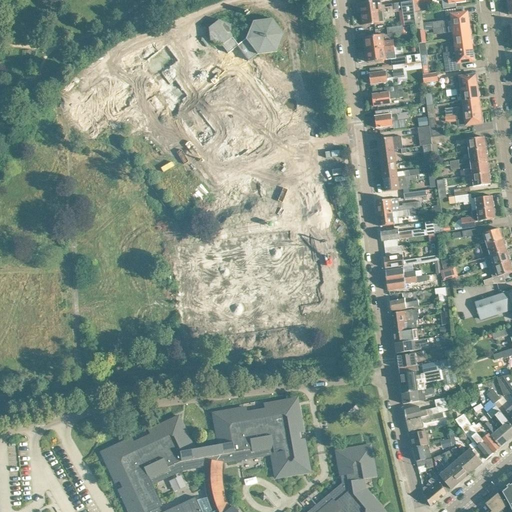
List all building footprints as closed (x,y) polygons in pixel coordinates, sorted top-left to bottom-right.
[(381,5),(380,0),(363,0),(364,2),(360,3),(361,14),(393,10),(392,4),(381,5)] [(448,0),(449,4),(450,9),(457,8),(456,3),(466,2),(465,0),(448,0)] [(416,24),(415,13),(413,1),(408,2),(396,4),(396,10),(393,10),(394,16),(400,17),(401,26),(402,26),(416,24)] [(424,30),(444,28),(469,25),(468,20),(470,19),(469,15),(468,14),(467,13),(457,14),(457,9),(445,11),(446,16),(452,16),(452,21),(433,24),(424,25),(424,30)] [(394,16),(393,10),(361,14),(363,25),(383,23),(383,18),(394,16)] [(243,168),(242,167),(237,159),(248,150),(251,154),(280,132),(286,127),(287,127),(300,117),(288,101),(283,105),(256,69),(249,60),(257,55),(276,52),(283,35),(271,19),(252,22),(244,40),(237,45),(227,53),(185,86),(181,79),(182,79),(172,66),(179,61),(171,51),(176,47),(169,32),(118,53),(127,75),(112,86),(110,88),(107,83),(92,94),(90,96),(76,106),(70,111),(86,132),(159,76),(166,86),(159,92),(227,180),(230,178),(243,168)] [(218,20),(208,28),(210,41),(221,45),(227,53),(237,45),(231,38),(230,25),(218,20)] [(470,29),(469,25),(444,28),(444,33),(454,32),(455,38),(463,37),(463,39),(471,38),(471,36),(470,34),(471,34),(471,30),(470,29)] [(402,26),(401,26),(387,28),(388,35),(403,33),(402,26)] [(424,30),(417,31),(419,43),(426,43),(424,30)] [(366,44),(366,50),(394,46),(393,40),(383,41),(383,35),(365,37),(365,39),(364,40),(364,43),(366,44)] [(471,39),(471,38),(463,39),(463,37),(455,38),(456,46),(446,47),(447,53),(472,50),(472,45),(473,44),(472,40),(471,39)] [(428,55),(426,43),(419,43),(420,56),(428,55)] [(396,58),(394,46),(366,50),(367,55),(366,57),(367,60),(368,61),(368,62),(391,59),(392,65),(393,65),(407,64),(406,57),(396,58)] [(473,54),(472,50),(447,53),(435,54),(436,60),(457,57),(458,64),(474,61),(474,60),(475,59),(474,55),(473,54)] [(370,74),(369,74),(370,79),(370,80),(370,82),(371,84),(371,85),(387,83),(387,79),(404,77),(403,70),(402,64),(392,66),(370,69),(370,74)] [(437,74),(423,76),(424,84),(438,82),(437,74)] [(476,75),(460,77),(451,78),(452,84),(447,85),(447,91),(452,90),(477,87),(477,82),(478,81),(477,77),(476,76),(476,75)] [(373,95),(372,95),(374,107),(391,105),(390,100),(404,98),(403,91),(402,86),(398,86),(384,88),(372,90),(373,95)] [(478,92),(477,87),(452,90),(453,96),(462,94),(463,101),(471,99),(471,101),(479,100),(479,98),(479,97),(480,96),(479,92),(478,92)] [(434,106),(432,93),(425,94),(427,106),(434,106)] [(479,101),(479,100),(471,101),(471,99),(463,101),(463,102),(464,109),(460,109),(458,107),(446,109),(447,116),(455,115),(481,112),(480,107),(481,106),(481,102),(479,101)] [(435,118),(434,106),(427,106),(429,119),(435,118)] [(402,113),(402,108),(375,112),(376,117),(375,117),(377,129),(393,126),(392,122),(410,120),(409,112),(402,113)] [(481,117),(481,112),(455,115),(456,121),(458,121),(459,127),(482,123),(482,122),(483,121),(483,117),(481,117)] [(437,130),(435,118),(429,119),(430,127),(431,138),(444,136),(443,129),(437,130)] [(431,138),(430,127),(418,129),(420,147),(422,147),(432,145),(431,138)] [(445,143),(444,136),(431,138),(432,145),(445,143)] [(401,137),(392,138),(378,140),(380,152),(394,150),(402,149),(403,149),(401,137)] [(485,142),(484,138),(457,141),(458,146),(468,144),(469,151),(486,149),(486,148),(487,148),(486,143),(485,142)] [(486,150),(486,149),(469,151),(471,162),(471,164),(488,162),(487,160),(487,155),(488,154),(487,150),(486,150)] [(396,163),(394,150),(380,152),(382,165),(389,164),(389,166),(396,165),(396,163)] [(465,176),(473,175),(489,173),(489,172),(490,171),(489,167),(488,167),(488,162),(471,164),(472,168),(464,169),(465,176)] [(397,173),(396,165),(389,166),(389,164),(382,165),(384,179),(398,177),(405,177),(417,175),(419,175),(419,170),(397,173)] [(489,174),(489,173),(473,175),(474,187),(491,185),(490,179),(491,178),(490,175),(489,174)] [(405,177),(398,177),(384,179),(385,192),(413,188),(412,181),(418,181),(417,175),(405,177)] [(454,190),(455,197),(471,195),(470,188),(454,190)] [(426,191),(417,192),(404,194),(405,200),(427,197),(426,191)] [(472,199),(471,195),(455,197),(456,201),(465,200),(465,204),(471,203),(472,211),(494,208),(494,207),(495,206),(494,202),(493,201),(492,197),(472,199)] [(398,199),(376,202),(378,214),(415,209),(421,208),(420,202),(402,204),(403,206),(399,206),(398,199)] [(440,206),(431,207),(433,222),(442,221),(440,206)] [(494,208),(472,211),(472,218),(462,219),(463,229),(475,227),(475,222),(495,219),(495,214),(496,213),(495,209),(494,208)] [(416,216),(415,209),(378,214),(380,227),(399,224),(398,218),(405,217),(416,216)] [(443,232),(442,221),(433,222),(435,233),(443,232)] [(435,235),(435,233),(433,222),(426,223),(426,230),(421,231),(422,236),(435,235)] [(398,229),(381,231),(382,242),(384,241),(398,240),(412,238),(412,231),(399,233),(398,229)] [(484,234),(482,229),(462,232),(463,238),(484,234)] [(499,229),(484,234),(487,245),(503,240),(503,239),(503,238),(502,235),(501,234),(499,229)] [(335,240),(327,241),(328,251),(336,250),(335,240)] [(398,246),(398,240),(384,241),(385,248),(398,246)] [(503,240),(487,245),(483,246),(485,252),(478,254),(480,259),(484,257),(506,251),(505,246),(505,244),(504,241),(503,240)] [(281,242),(189,254),(191,270),(267,260),(272,302),(196,313),(198,329),(287,316),(286,308),(289,307),(281,242)] [(404,261),(403,253),(401,246),(398,246),(385,248),(386,258),(384,258),(385,269),(439,261),(438,256),(404,261)] [(508,255),(506,251),(484,257),(487,268),(490,267),(510,261),(510,260),(510,259),(509,256),(508,255)] [(337,254),(329,255),(335,305),(343,304),(337,254)] [(510,262),(510,261),(490,267),(493,277),(484,280),(485,285),(496,284),(506,283),(504,275),(511,272),(511,267),(511,266),(511,264),(511,263),(510,262)] [(386,271),(387,281),(422,276),(421,271),(404,273),(403,268),(386,271)] [(423,281),(422,276),(387,281),(388,291),(405,289),(405,284),(423,281)] [(442,288),(451,285),(449,276),(439,278),(442,288)] [(511,286),(500,291),(500,292),(501,291),(502,294),(475,303),(481,320),(511,309),(511,286)] [(405,298),(390,301),(391,312),(419,307),(418,301),(405,303),(405,298)] [(393,324),(414,319),(418,319),(417,309),(392,314),(393,324)] [(450,324),(449,312),(441,314),(443,326),(450,324)] [(415,324),(414,319),(393,324),(394,334),(410,331),(409,325),(415,324)] [(419,329),(410,331),(394,334),(396,344),(418,340),(417,333),(419,333),(419,329)] [(508,335),(506,329),(492,334),(494,339),(508,335)] [(430,343),(429,338),(418,340),(396,344),(397,354),(421,350),(420,345),(430,343)] [(511,355),(511,348),(503,352),(505,357),(505,358),(511,355)] [(505,357),(503,352),(493,354),(495,360),(505,357)] [(415,354),(397,357),(399,369),(417,366),(415,354)] [(452,359),(439,361),(441,370),(443,380),(444,385),(457,382),(452,359)] [(441,370),(439,361),(422,365),(424,374),(441,370)] [(443,380),(441,370),(424,374),(416,376),(415,372),(400,375),(402,394),(425,389),(424,384),(443,380)] [(511,375),(497,378),(504,396),(511,394),(511,375)] [(433,388),(425,389),(402,394),(404,405),(426,400),(425,397),(435,395),(433,388)] [(493,389),(487,394),(495,403),(501,398),(493,389)] [(449,411),(448,410),(445,398),(435,400),(437,408),(421,412),(420,407),(404,410),(406,421),(442,412),(449,411)] [(337,487),(306,511),(236,511),(232,506),(230,508),(229,506),(228,502),(227,500),(226,497),(225,494),(224,492),(224,489),(223,487),(223,485),(223,482),(223,480),(222,478),(222,476),(222,474),(222,471),(223,468),(223,466),(223,464),(223,462),(263,455),(263,457),(271,455),(275,478),(309,472),(304,440),(299,441),(297,432),(302,431),(296,399),(264,404),(265,409),(245,413),(244,408),(212,414),(218,445),(193,449),(178,416),(149,430),(151,435),(132,443),(130,439),(101,452),(115,482),(119,480),(123,488),(119,491),(128,511),(384,511),(365,489),(365,488),(364,488),(363,479),(376,477),(376,476),(375,477),(370,445),(335,451),(340,475),(338,476),(340,476),(341,483),(337,487)] [(360,411),(355,405),(345,413),(350,419),(360,411)] [(510,440),(511,438),(511,426),(496,406),(487,414),(491,419),(495,416),(503,426),(500,428),(510,440)] [(444,418),(442,412),(406,421),(409,432),(410,435),(425,431),(423,423),(444,418)] [(486,460),(494,453),(471,425),(464,414),(456,420),(460,427),(461,427),(469,439),(469,438),(472,443),(475,441),(478,445),(476,447),(486,460)] [(510,440),(500,428),(496,431),(484,417),(479,421),(480,422),(489,433),(501,448),(510,440)] [(494,453),(501,448),(489,433),(480,422),(476,425),(474,423),(471,425),(494,453)] [(410,435),(410,438),(413,449),(428,444),(425,431),(410,435)] [(432,457),(428,444),(413,449),(416,461),(425,459),(432,457)] [(486,460),(476,447),(471,451),(482,463),(486,460)] [(476,468),(482,463),(471,451),(470,449),(464,454),(476,468)] [(470,474),(476,468),(464,454),(458,459),(470,474)] [(426,464),(425,459),(416,461),(418,467),(426,465),(426,464)] [(464,479),(470,474),(458,459),(452,464),(464,479)] [(458,484),(464,479),(452,464),(445,470),(458,484)] [(452,490),(458,484),(445,470),(439,475),(452,490)] [(428,481),(430,483),(440,500),(447,494),(436,475),(428,481)] [(431,507),(440,500),(430,483),(423,489),(425,496),(431,507)] [(511,484),(511,486),(510,484),(503,490),(502,491),(510,504),(511,509),(511,484)] [(510,511),(508,506),(498,494),(486,504),(492,511),(510,511)]
